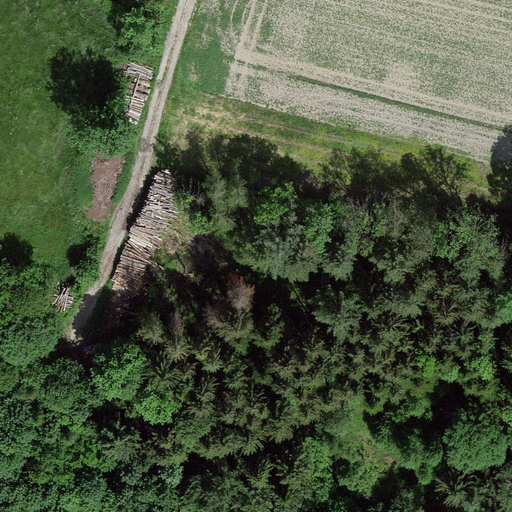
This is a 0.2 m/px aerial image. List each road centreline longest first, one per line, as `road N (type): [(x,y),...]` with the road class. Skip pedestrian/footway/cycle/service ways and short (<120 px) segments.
road 1 (track): [(191,0),(73,336)]
road 2 (track): [(311,511),(216,430),(73,336)]
